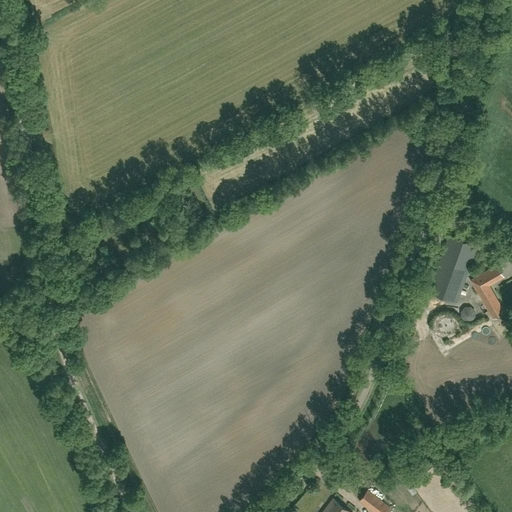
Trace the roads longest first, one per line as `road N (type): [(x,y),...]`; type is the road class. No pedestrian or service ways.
road 1 (unclassified): [(273,511),(340,431),(370,378),(472,83),(485,0)]
road 2 (track): [(131,511),(61,356),(0,0)]
